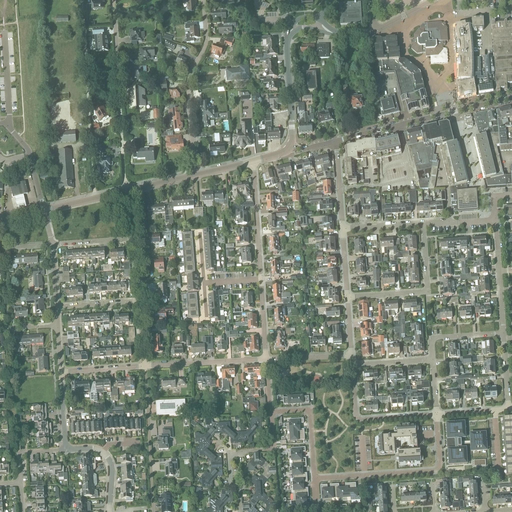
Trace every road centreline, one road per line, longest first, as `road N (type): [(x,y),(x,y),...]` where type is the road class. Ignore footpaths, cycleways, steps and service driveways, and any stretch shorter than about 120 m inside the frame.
road 1 (track): [(94,198),(81,0)]
road 2 (residential): [(334,141),(511,97)]
road 3 (residential): [(436,413),(440,459),(433,471),(315,479)]
road 4 (residential): [(196,175),(187,81),(203,38),(203,0)]
road 5 (residential): [(347,298),(426,291),(423,224)]
road 6 (residential): [(152,508),(142,368)]
road 7 (residential): [(238,511),(227,461),(230,452),(272,448),(270,412)]
road 8 (residential): [(142,368),(266,360)]
